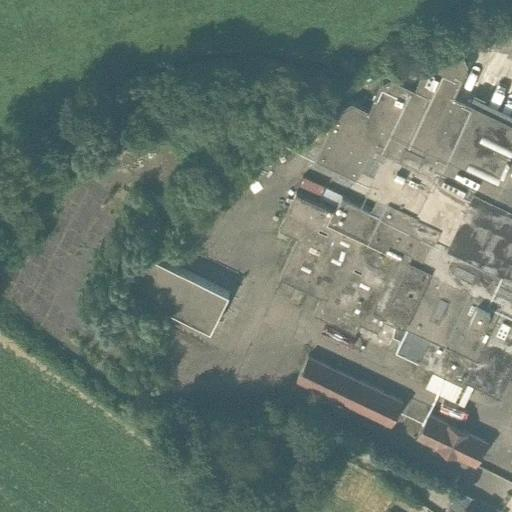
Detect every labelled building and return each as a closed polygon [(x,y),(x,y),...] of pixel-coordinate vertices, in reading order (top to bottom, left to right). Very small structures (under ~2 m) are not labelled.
[(511,121),(455,95),(467,69),(459,48),(428,61),(415,88),(391,77),(382,81),(369,109),(352,101),(339,108),(316,158),(355,177),(352,184),(387,200),(381,214),(326,187),(321,198),(337,206),(335,210),(296,192),(279,228),(298,236),(279,276),(321,296),(314,311),(355,330),(363,315),(381,324),(386,313),(397,319),(393,336),(401,339),(397,349),(419,360),(418,361),(465,383),(468,378),(500,393),(511,368),(511,121)] [(126,287),(211,329),(229,293),(144,250),(126,287)] [(297,379),(391,425),(403,400),(308,355),(297,379)] [(416,437),(475,465),(487,441),(428,413),(416,437)] [(319,436),(325,426),(315,420),(309,431),(319,436)] [(472,511),(470,510),(476,501),(460,489),(447,507),(449,508),(445,511),(472,511)]
